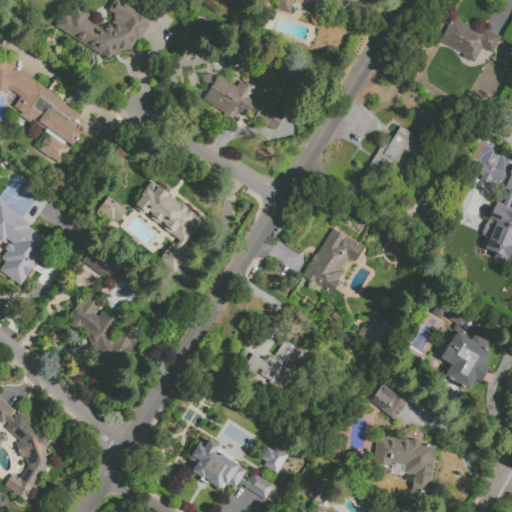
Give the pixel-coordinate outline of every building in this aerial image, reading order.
[(108,10),(113,0),(115,0),(140,14),(139,15),(140,20),(148,25),(138,41),(137,40),(129,51),(120,52),(120,55),(113,56),(113,57),(106,58),(105,55),(103,56),(100,56),(98,55),(97,53),(96,50),(88,45),(88,44),(84,41),(83,42),(64,30),(63,32),(55,27),(63,13),(70,17),(76,6),(89,14),(85,20),(97,27),(113,25),(112,21),(114,21),(113,13),(108,10)] [(279,0),(277,10),(288,13),(291,0),(315,6),(316,0),(279,0)] [(440,42),(452,17),(483,33),(485,29),(500,37),(492,53),(481,48),(474,63),(462,57),(464,54),(440,42)] [(21,71),(66,104),(64,105),(78,115),(74,122),(79,126),(76,130),(80,132),(70,147),(65,143),(64,144),(69,148),(57,165),(37,150),(41,145),(41,144),(46,137),(48,135),(44,132),(46,130),(32,120),(29,124),(18,116),(20,113),(12,107),(19,97),(11,91),(8,91),(7,93),(0,92),(0,60),(7,61),(7,63),(12,63),(12,71),(21,71)] [(217,76),(236,88),(240,81),(245,84),(246,82),(256,89),(251,97),(283,117),(275,130),(255,117),(252,122),(232,109),(228,116),(202,100),(217,76)] [(366,173),(376,179),(382,170),(389,175),(404,150),(409,154),(418,138),(395,124),(366,173)] [(481,163),(502,172),(498,182),(492,180),(490,184),(479,180),(481,175),(477,173),(481,163)] [(484,249),(485,248),(481,247),(485,237),(481,236),(493,207),(496,208),(498,203),(503,205),(508,191),(504,189),(510,174),(509,173),(511,165),(511,197),(508,207),(511,209),(511,248),(507,259),(506,258),(503,266),(492,261),(495,254),(484,249)] [(151,181),(169,196),(168,197),(179,206),(181,203),(187,208),(186,209),(196,217),(202,222),(198,226),(200,228),(192,237),(191,236),(180,250),(186,255),(173,271),(159,261),(163,257),(162,256),(169,247),(170,248),(173,244),(174,246),(177,242),(148,218),(151,214),(148,212),(145,216),(133,206),(141,196),(140,195),(151,181)] [(116,223),(125,211),(107,196),(97,208),(116,223)] [(0,204),(29,226),(28,227),(50,242),(20,285),(0,271),(0,269),(6,262),(1,259),(6,251),(4,250),(8,244),(10,246),(12,244),(5,239),(4,241),(0,238),(0,204)] [(333,229),(363,247),(353,262),(347,259),(340,270),(343,272),(338,280),(339,281),(331,295),(313,284),(314,282),(304,276),(310,265),(309,264),(315,254),(316,255),(333,229)] [(80,261),(113,283),(122,270),(89,248),(80,261)] [(118,367),(136,335),(123,328),(117,340),(107,334),(115,320),(97,309),(102,300),(85,290),(68,321),(88,332),(80,346),(118,367)] [(455,306),(469,315),(460,328),(465,331),(462,335),(471,341),(475,334),(488,342),(484,349),(491,353),(484,364),(488,367),(479,382),(475,380),(468,391),(444,376),(450,365),(439,358),(441,355),(440,354),(445,345),(447,346),(449,343),(450,344),(450,343),(449,342),(454,335),(455,336),(457,332),(452,330),(456,324),(447,319),(455,306)] [(388,323),(380,317),(371,330),(363,324),(357,332),(373,344),(388,323)] [(250,354),(243,366),(258,374),(257,376),(280,388),(300,352),(303,353),(307,345),(286,334),(273,358),(268,355),(264,361),(250,354)] [(369,401),(381,386),(393,395),(394,394),(407,403),(393,421),(381,412),(382,411),(369,401)] [(18,440),(5,428),(9,424),(5,421),(2,425),(0,423),(0,399),(14,412),(10,416),(13,419),(19,413),(41,433),(49,444),(50,461),(41,475),(25,499),(7,487),(14,476),(19,479),(28,466),(25,457),(21,459),(15,444),(19,442),(18,440)] [(373,464),(376,437),(421,441),(421,445),(435,446),(431,481),(432,481),(431,493),(411,491),(412,481),(415,481),(416,475),(404,474),(405,465),(390,464),(390,466),(373,464)] [(246,471),(241,478),(248,482),(253,474),(273,486),(265,500),(244,487),(245,486),(239,482),(235,488),(227,483),(226,485),(225,484),(221,490),(218,488),(188,470),(192,464),(187,461),(198,445),(203,449),(208,440),(219,446),(216,452),(246,471)] [(276,474),(263,466),(265,462),(260,459),(267,448),(272,451),(274,447),(287,456),(276,474)] [(332,489),(319,479),(306,495),(319,505),(332,489)] [(320,511),(317,502),(308,511),(320,511)]
